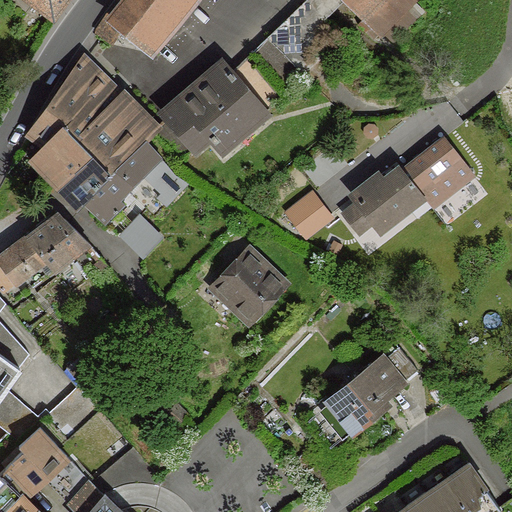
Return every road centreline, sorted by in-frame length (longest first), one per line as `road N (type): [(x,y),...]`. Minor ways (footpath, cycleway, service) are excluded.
road 1 (primary): [(307,0),(511,511)]
road 2 (tertiary): [(0,158),(97,0)]
road 3 (residential): [(462,426),(442,427),(321,511)]
